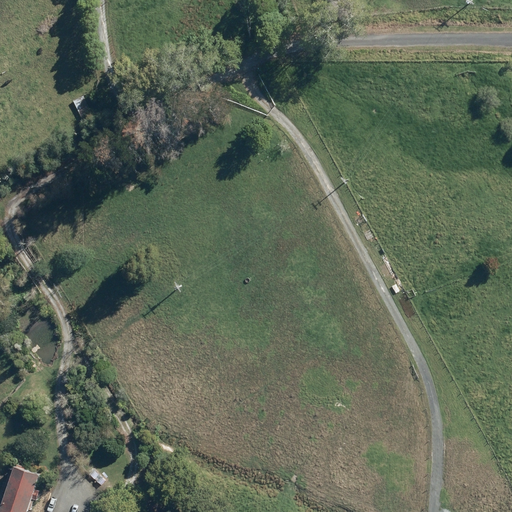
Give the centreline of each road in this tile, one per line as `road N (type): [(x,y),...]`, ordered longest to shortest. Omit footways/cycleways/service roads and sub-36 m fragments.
road 1 (track): [(511,33),(315,31),(23,174)]
road 2 (track): [(23,174),(11,204),(21,248),(55,302),(56,417),(91,483),(105,486),(128,473),(134,451),(75,358)]
road 3 (track): [(432,511),(434,405),(409,341),(297,135),(259,102),(240,68)]
road 4 (track): [(127,124),(103,72),(96,0)]
